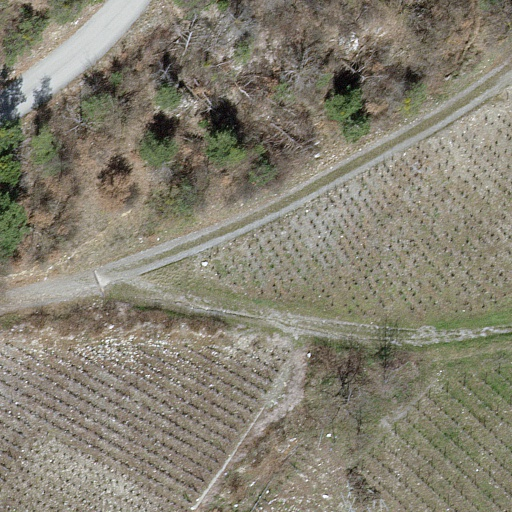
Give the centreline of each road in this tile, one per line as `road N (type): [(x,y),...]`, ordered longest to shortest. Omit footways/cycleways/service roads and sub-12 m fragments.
road 1 (track): [(511,52),(447,101),(251,213),(29,298)]
road 2 (track): [(511,316),(367,335),(191,292),(0,300)]
road 3 (unclassified): [(111,0),(0,95)]
